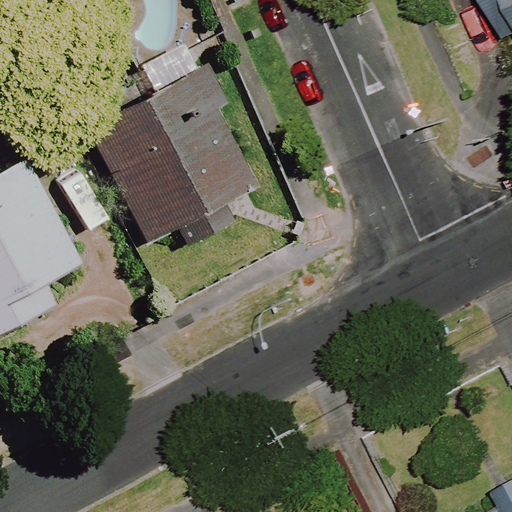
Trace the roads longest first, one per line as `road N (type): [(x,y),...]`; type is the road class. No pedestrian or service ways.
road 1 (tertiary): [(435,276),(0,508)]
road 2 (residential): [(314,0),(435,276)]
